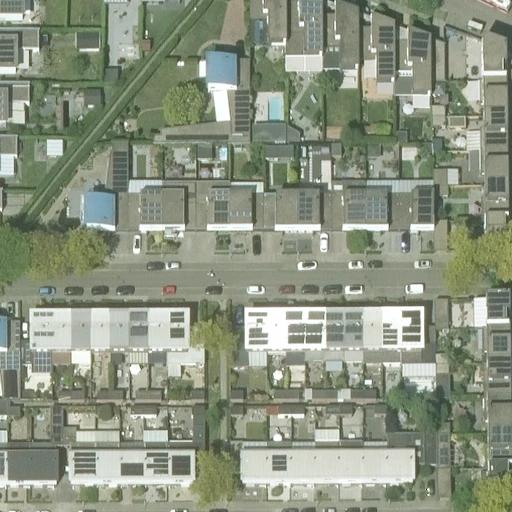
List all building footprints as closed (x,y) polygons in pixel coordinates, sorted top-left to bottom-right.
[(0,0),(0,21),(22,22),(21,0),(0,0)] [(286,38),(285,6),(285,0),(248,0),(248,25),(266,25),(267,48),(286,48),(286,38)] [(322,52),(321,19),(321,4),(311,0),(297,0),(298,6),(285,6),(286,38),(302,38),(303,61),(322,61),(322,52)] [(358,65),(358,32),(357,17),(334,8),(334,19),(321,19),(322,52),(339,51),(339,74),(358,74),(358,65)] [(394,87),(394,78),(394,45),(393,30),(370,21),(370,32),(358,32),(358,65),(375,65),(375,87),(394,87)] [(0,75),(15,75),(15,54),(38,54),(38,35),(39,35),(39,34),(0,33),(0,75)] [(411,100),(430,100),(430,85),(430,48),(430,43),(406,34),(406,45),(394,45),(394,78),(411,78),(411,100)] [(78,37),(78,49),(101,48),(101,36),(78,37)] [(482,85),(511,84),(511,66),(505,66),(505,52),(481,44),(482,85)] [(443,48),(430,48),(430,85),(444,85),(443,48)] [(152,148),(207,148),(249,148),(248,64),(235,64),(235,63),(207,63),(207,95),(225,95),(229,126),(159,134),(159,139),(152,139),(152,148)] [(482,119),(506,119),(506,103),(511,102),(511,84),(482,85),(478,85),(478,108),(482,108),(482,119)] [(29,89),(29,87),(0,87),(0,128),(5,129),(5,107),(29,107),(29,89)] [(430,121),(444,121),(444,110),(430,110),(430,121)] [(479,154),(511,153),(511,136),(506,137),(506,119),(482,119),(482,132),(479,133),(479,154)] [(431,131),(444,131),(444,121),(430,121),(431,131)] [(254,126),(254,144),(288,143),(288,125),(254,126)] [(0,160),(16,160),(16,142),(17,142),(17,141),(0,140),(0,160)] [(330,180),(330,146),(301,147),(301,180),(330,180)] [(267,160),(295,158),(294,147),(267,148),(267,160)] [(127,234),(127,199),(127,148),(111,148),(111,156),(109,156),(104,204),(86,204),(86,235),(114,235),(114,234),(127,234)] [(483,189),(507,189),(507,172),(511,171),(511,153),(479,154),(479,177),(483,177),(483,189)] [(432,190),(446,190),(446,174),(432,174),(432,190)] [(341,235),(365,235),(365,199),(364,186),(330,186),(331,199),(331,234),(341,234),(341,235)] [(480,224),(511,223),(511,206),(507,207),(507,189),(483,189),(483,202),(480,202),(480,224)] [(432,199),(432,200),(446,200),(446,190),(432,190),(432,199)] [(138,235),(161,235),(161,199),(127,199),(127,234),(138,234),(138,235)] [(183,234),(195,234),(195,199),(161,199),(161,235),(184,235),(183,234)] [(206,235),(229,235),(229,199),(195,199),(195,234),(206,234),(206,235)] [(251,234),(263,234),(263,199),(229,199),(229,235),(251,235),(251,234)] [(274,235),(297,235),(297,199),(263,199),(263,234),(274,234),(274,235)] [(319,234),(331,234),(331,199),(297,199),(297,235),(319,235),(319,234)] [(387,234),(399,234),(398,199),(365,199),(365,235),(387,235),(387,234)] [(409,235),(432,235),(432,225),(432,199),(398,199),(399,234),(409,234),(409,235)] [(484,254),(508,254),(508,242),(511,241),(511,223),(480,224),(480,225),(484,225),(484,254)] [(446,225),(432,225),(432,235),(432,251),(446,250),(446,225)] [(485,332),(511,331),(511,314),(508,315),(508,302),(485,303),(485,332)] [(434,334),(447,333),(447,308),(433,308),(434,334)] [(343,356),(362,356),(362,319),(343,320),(343,356)] [(362,356),(381,356),(381,319),(362,319),(362,356)] [(382,367),(401,367),(401,319),(381,319),(381,356),(382,367)] [(420,368),(434,368),(434,358),(434,344),(420,344),(420,319),(401,319),(401,367),(401,368),(420,368)] [(90,357),(109,357),(109,320),(90,321),(90,357)] [(109,357),(128,357),(128,320),(109,320),(109,357)] [(128,357),(148,357),(147,320),(128,320),(128,357)] [(166,357),(167,357),(167,320),(147,320),(148,357),(166,357)] [(166,369),(203,369),(203,332),(186,332),(186,320),(167,320),(167,357),(166,357),(166,369)] [(246,357),(266,357),(266,320),(246,320),(246,357)] [(266,357),(286,357),(285,320),(266,320),(266,357)] [(286,357),(305,356),(305,320),(285,320),(286,357)] [(305,356),(324,356),(324,320),(305,320),(305,356)] [(324,356),(343,356),(343,320),(324,320),(324,356)] [(31,358),(51,358),(51,321),(31,321),(31,345),(19,345),(19,370),(31,370),(31,358)] [(51,358),(71,357),(71,321),(51,321),(51,358)] [(71,357),(90,357),(90,321),(71,321),(71,357)] [(20,404),(19,370),(19,345),(19,326),(6,326),(0,325),(0,391),(2,405),(20,404)] [(486,367),(509,367),(509,350),(511,350),(511,331),(485,332),(482,332),(482,355),(485,355),(486,367)] [(434,358),(434,368),(448,368),(448,358),(434,358)] [(482,402),(511,401),(511,384),(510,384),(509,367),(486,367),(486,380),(482,380),(482,402)] [(448,368),(434,368),(435,379),(448,378),(448,368)] [(229,404),(242,404),(242,395),(229,395),(229,404)] [(272,404),(285,404),(285,395),(272,395),(272,404)] [(285,404),(298,404),(298,395),(285,395),(285,404)] [(311,404),(324,404),(324,395),(311,395),(311,404)] [(324,404),(336,404),(336,395),(324,395),(324,404)] [(349,404),(362,404),(362,395),(349,395),(349,404)] [(362,404),(375,404),(375,395),(362,395),(362,404)] [(387,404),(400,404),(400,395),(387,395),(387,404)] [(58,405),(71,405),(70,396),(58,396),(58,405)] [(71,405),(83,405),(83,396),(70,396),(71,405)] [(96,405),(109,405),(109,396),(96,396),(96,405)] [(109,405),(122,405),(122,396),(109,396),(109,405)] [(134,405),(147,405),(147,396),(134,396),(134,405)] [(147,405),(160,405),(160,396),(147,396),(147,405)] [(191,404),(203,404),(203,396),(191,396),(191,404)] [(487,437),(510,436),(510,420),(511,419),(511,401),(482,402),(483,425),(486,425),(487,437)] [(373,419),(386,419),(386,410),(373,410),(373,419)] [(94,420),(107,420),(107,411),(95,411),(94,420)] [(129,420),(142,420),(142,411),(130,411),(129,420)] [(142,420),(155,420),(155,411),(142,411),(142,420)] [(191,420),(203,420),(203,411),(191,411),(191,420)] [(229,420),(242,420),(242,411),(229,411),(229,420)] [(277,420),(290,420),(290,411),(277,411),(277,420)] [(290,420),(303,420),(303,411),(290,411),(290,420)] [(325,420),(338,419),(338,411),(325,411),(325,420)] [(338,419),(351,419),(351,411),(338,411),(338,419)] [(6,421),(19,421),(19,412),(6,412),(6,421)] [(30,460),(31,489),(55,489),(55,460),(55,450),(62,450),(62,441),(62,412),(49,412),(49,446),(30,446),(30,460)] [(435,438),(449,438),(449,428),(435,428),(435,438)] [(79,434),(80,450),(121,449),(121,432),(79,434)] [(487,473),(511,471),(511,453),(511,454),(510,436),(487,437),(487,450),(483,450),(484,473),(487,473)] [(436,470),(449,470),(449,438),(435,438),(435,446),(436,470)] [(62,450),(75,450),(75,441),(62,441),(62,450)] [(241,488),(267,488),(266,459),(242,459),(241,446),(229,446),(230,476),(241,476),(241,488)] [(423,470),(436,470),(435,446),(422,446),(423,470)] [(192,476),(204,476),(203,447),(166,447),(167,459),(167,489),(192,488),(192,476)] [(339,488),(363,488),(362,458),(338,459),(339,488)] [(363,488),(387,488),(387,458),(362,458),(363,488)] [(387,458),(387,488),(411,487),(411,458),(387,458)] [(95,489),(119,489),(119,459),(95,460),(95,489)] [(119,489),(143,489),(143,459),(119,459),(119,489)] [(143,489),(167,489),(167,459),(143,459),(143,489)] [(267,488),(291,488),(290,459),(266,459),(267,488)] [(291,488),(315,488),(314,459),(290,459),(291,488)] [(315,488),(339,488),(338,459),(314,459),(315,488)] [(7,489),(31,489),(30,460),(7,460),(7,489)] [(70,489),(95,489),(95,460),(70,460),(70,489)] [(436,498),(450,498),(449,470),(436,470),(436,498)] [(488,502),(511,502),(511,489),(511,471),(487,473),(488,502)]
